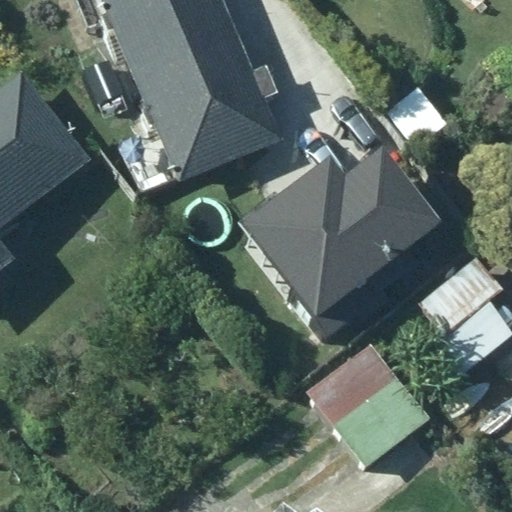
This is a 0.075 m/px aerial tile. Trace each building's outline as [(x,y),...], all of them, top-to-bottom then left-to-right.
[(226,35),(211,0),(91,0),(125,79),(226,35)] [(275,149),(226,35),(125,79),(174,193),(275,149)] [(0,231),(81,170),(14,82),(0,92),(0,273),(3,271),(0,266),(0,231)] [(442,130),(411,95),(381,121),(411,156),(442,130)] [(447,231),(372,137),(249,234),(324,328),(447,231)] [(507,341),(486,311),(416,357),(445,393),(507,341)] [(425,425),(367,350),(301,402),(359,477),(425,425)]
